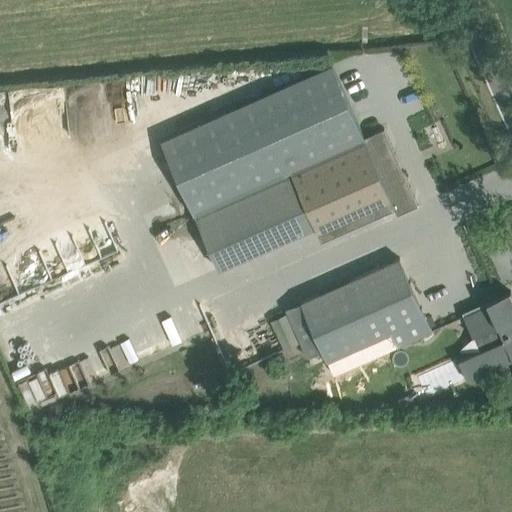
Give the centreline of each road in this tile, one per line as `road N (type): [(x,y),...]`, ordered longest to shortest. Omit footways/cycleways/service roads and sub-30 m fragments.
road 1 (unknown): [(511,258),(472,262),(380,233),(241,280),(180,282),(146,270),(78,222)]
road 2 (tertiary): [(511,110),(462,0)]
